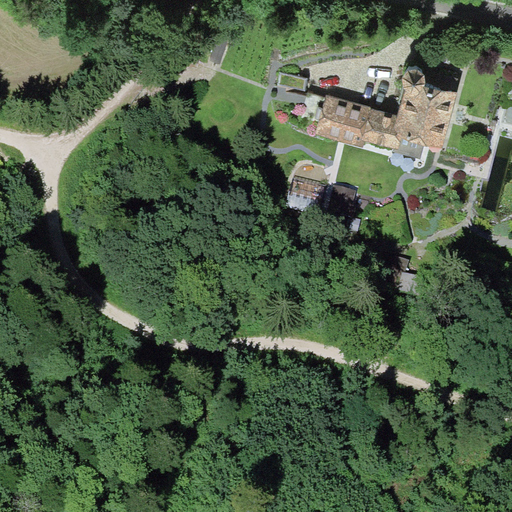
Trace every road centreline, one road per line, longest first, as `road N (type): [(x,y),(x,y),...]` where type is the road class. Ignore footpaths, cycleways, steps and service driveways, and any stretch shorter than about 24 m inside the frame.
road 1 (track): [(56,150),(54,239),(68,272),(98,303),(148,332),(216,348),(284,342),(511,413)]
road 2 (track): [(192,0),(111,102),(56,150)]
